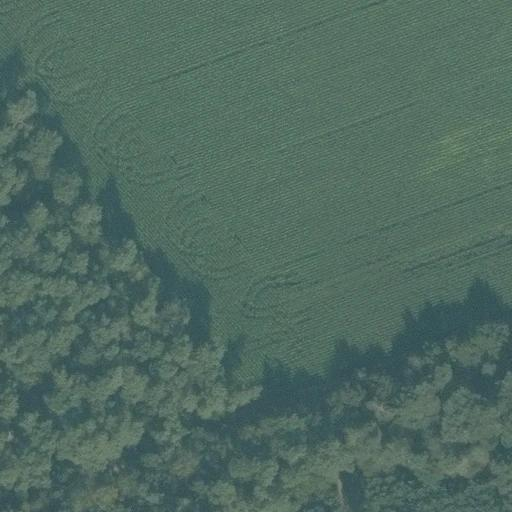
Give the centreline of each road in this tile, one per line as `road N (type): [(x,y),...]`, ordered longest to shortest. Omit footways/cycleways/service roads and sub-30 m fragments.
road 1 (track): [(17,511),(128,470),(200,425),(315,400)]
road 2 (track): [(315,400),(511,338)]
